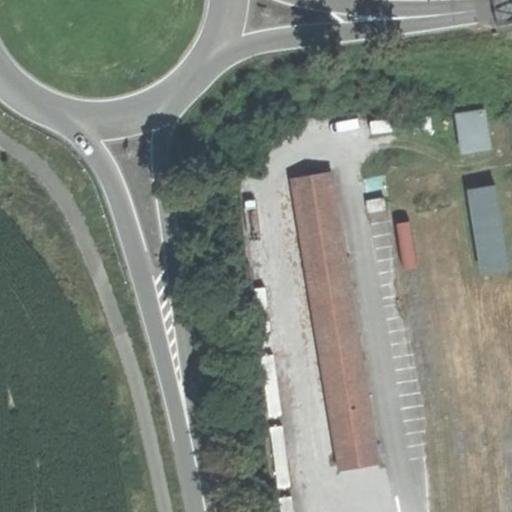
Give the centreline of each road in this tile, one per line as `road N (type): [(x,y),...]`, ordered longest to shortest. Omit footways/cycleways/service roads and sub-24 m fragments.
road 1 (tertiary): [(217,54),(496,5)]
road 2 (tertiary): [(82,120),(118,188),(178,349)]
road 3 (tertiary): [(178,349),(170,102)]
road 4 (unknown): [(296,396),(324,503),(391,511)]
road 5 (tertiary): [(178,349),(205,511)]
road 6 (tertiary): [(496,5),(337,0)]
